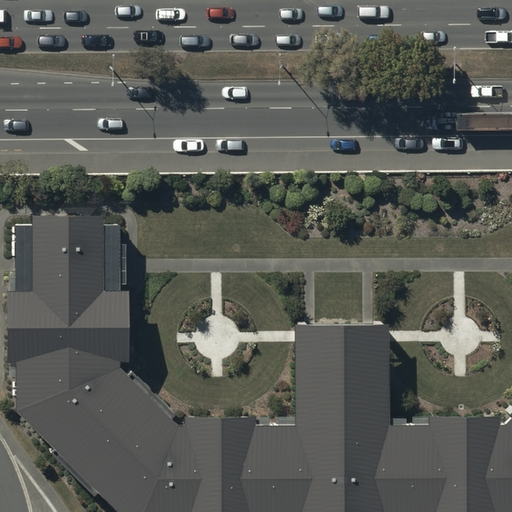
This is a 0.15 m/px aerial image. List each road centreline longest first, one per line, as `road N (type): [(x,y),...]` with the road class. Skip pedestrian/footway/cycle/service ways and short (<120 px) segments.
road 1 (trunk): [(511,106),(0,111)]
road 2 (trunk): [(0,29),(268,28)]
road 3 (trunk): [(268,28),(511,26)]
